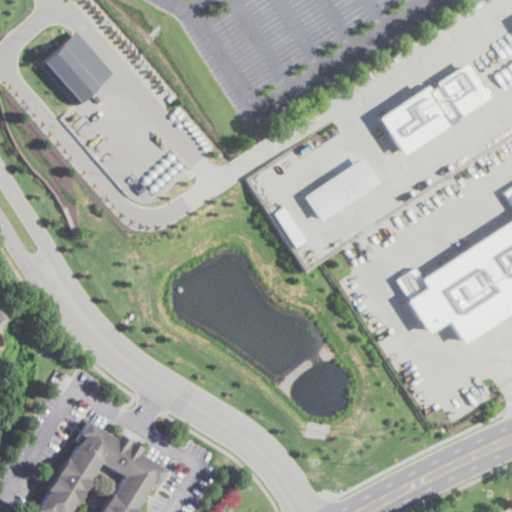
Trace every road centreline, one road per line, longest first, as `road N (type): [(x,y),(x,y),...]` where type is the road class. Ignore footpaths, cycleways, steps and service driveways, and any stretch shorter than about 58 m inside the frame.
road 1 (tertiary): [(305,511),(244,438),(135,367),(60,288)]
road 2 (primary): [(511,424),(339,511)]
road 3 (primary): [(385,511),(511,447)]
road 4 (tertiary): [(60,288),(45,240),(0,170)]
